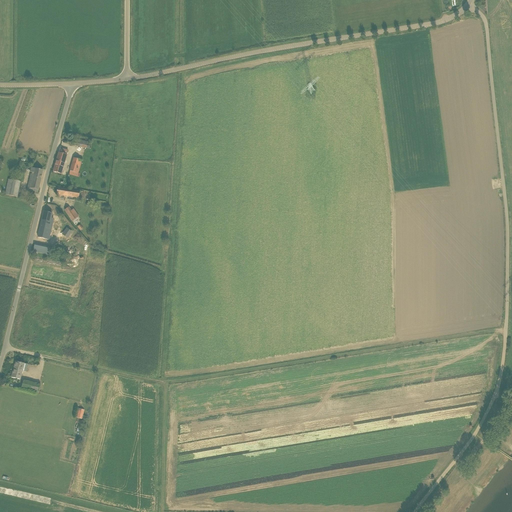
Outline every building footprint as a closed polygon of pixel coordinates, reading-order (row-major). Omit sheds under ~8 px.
[(68,151),(65,150),(60,148),(53,172),(61,175),(68,151)] [(77,177),(82,161),(74,158),(69,175),(77,177)] [(37,193),(43,171),(35,169),(31,168),(30,172),(34,173),(33,175),(30,174),(26,191),(37,193)] [(17,198),(20,182),(11,180),(8,195),(17,198)] [(79,191),(56,188),(56,196),(78,198),(79,191)] [(76,218),(71,211),(68,207),(64,210),(72,221),(76,218)] [(55,221),(54,221),(55,215),(44,212),(39,233),(38,238),(51,240),(52,236),(55,221)] [(51,255),(53,248),(43,246),(41,253),(51,255)] [(24,364),(15,362),(11,378),(20,380),(24,364)] [(24,380),(21,389),(38,393),(40,384),(24,380)] [(82,419),(84,410),(78,408),(76,417),(82,419)]
